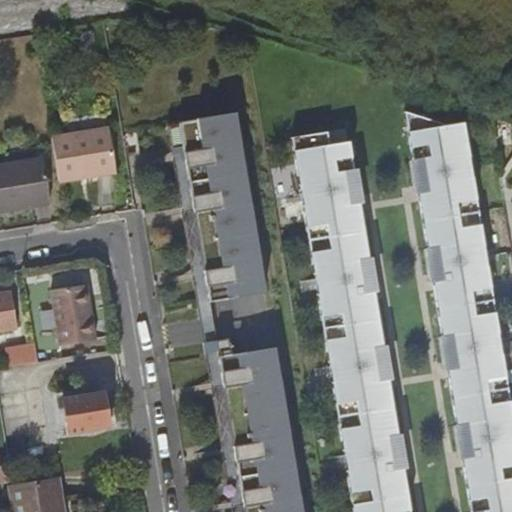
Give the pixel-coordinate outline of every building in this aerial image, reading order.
[(403,110),(411,158),(428,155),(433,188),(416,191),(425,247),(443,244),(448,277),(431,280),(440,335),(457,332),(463,365),(445,368),(454,424),(472,421),(477,454),(460,457),(468,511),(471,511),(486,510),(486,511),(511,511),(511,454),(506,456),(500,423),(509,421),(500,367),(491,368),(485,335),(494,334),(485,280),(476,281),(471,248),(480,247),(471,192),(462,193),(459,177),(468,176),(459,122),(443,124),(403,110)] [(237,120),(181,126),(211,305),(266,298),(237,120)] [(211,305),(181,126),(170,127),(199,307),(211,305)] [(71,134),(54,137),(61,182),(103,175),(102,170),(118,167),(112,128),(71,134)] [(407,511),(401,472),(384,475),(379,444),(396,441),(387,383),(369,386),(364,355),(382,352),(373,299),(355,302),(350,270),(368,268),(359,214),(341,217),(336,186),(354,183),(349,156),(329,158),(327,145),(292,148),(301,202),(310,201),(313,217),(304,219),(313,273),(322,272),(327,305),(318,306),(327,360),(336,359),(342,392),(333,393),(342,448),(351,447),(356,479),(347,481),(352,511),(407,511)] [(428,155),(411,158),(416,191),(433,188),(428,155)] [(0,207),(53,200),(47,158),(0,166),(0,207)] [(118,167),(102,170),(103,175),(119,173),(118,167)] [(354,183),(336,186),(341,217),(359,214),(354,183)] [(443,244),(425,247),(431,280),(448,277),(443,244)] [(368,268),(350,270),(355,302),(373,299),(368,268)] [(54,291),(62,347),(97,341),(88,285),(54,291)] [(16,291),(0,293),(0,331),(22,328),(16,291)] [(457,332),(440,335),(445,368),(463,365),(457,332)] [(217,344),(220,361),(244,511),(301,511),(275,353),(233,359),(230,342),(217,344)] [(37,364),(42,363),(39,346),(25,348),(28,365),(37,364)] [(382,352),(364,355),(369,386),(387,383),(382,352)] [(244,511),(220,361),(208,362),(232,511),(244,511)] [(108,407),(105,392),(63,398),(69,435),(111,429),(108,407)] [(472,421),(454,424),(460,457),(477,454),(472,421)] [(31,443),(34,459),(51,456),(48,440),(31,443)] [(396,441),(379,444),(384,475),(401,472),(396,441)] [(0,484),(12,482),(9,466),(0,467),(0,484)] [(56,511),(56,506),(63,505),(59,484),(13,491),(16,511),(56,511)]
